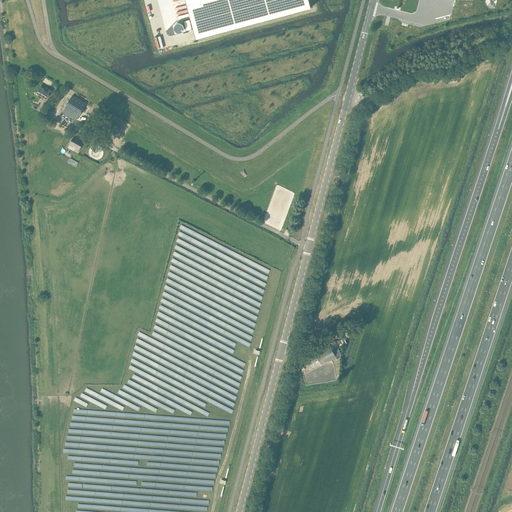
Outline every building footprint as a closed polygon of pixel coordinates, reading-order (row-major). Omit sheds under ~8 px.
[(308,0),(185,0),(196,38),(311,8),(308,0)] [(178,23),(176,23),(175,25),(174,26),(174,28),(175,30),(176,32),(178,33),(180,33),(181,32),(183,31),(184,29),(184,27),(183,25),(182,24),(180,23),(178,23)] [(37,93),(43,96),(46,99),(51,91),(48,89),(47,90),(41,87),(42,85),(37,93)] [(71,97),(62,112),(76,120),(84,108),(81,106),(83,103),(71,97)] [(73,138),(68,146),(69,146),(69,145),(76,148),(75,150),(78,152),(83,143),(73,138)] [(308,355),(311,363),(319,360),(321,364),(333,359),(336,357),(342,354),(341,352),(343,351),(340,345),(347,342),(345,339),(349,337),(346,331),(342,333),(344,337),(335,342),(335,341),(330,343),(314,350),(315,352),(308,355)]
